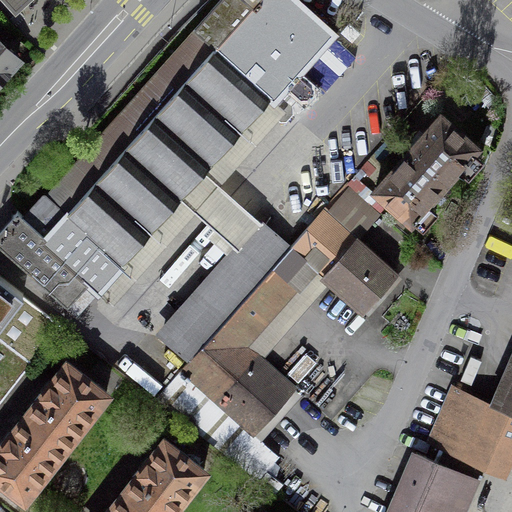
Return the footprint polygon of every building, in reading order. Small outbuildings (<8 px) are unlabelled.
[(218,0),(24,216),(18,210),(0,229),(0,245),(68,306),(88,283),(98,292),(333,31),(298,0),(218,0)] [(1,0),(15,14),(29,0),(1,0)] [(0,76),(17,58),(0,41),(0,76)] [(442,114),(376,187),(411,219),(477,145),(442,114)] [(182,370),(253,433),(295,385),(250,346),(316,272),(363,314),(402,270),(362,235),(381,213),(347,183),(290,247),(190,360),(182,370)] [(263,221),(162,335),(190,360),(290,247),(263,221)] [(62,325),(0,276),(0,397),(3,399),(62,325)] [(511,354),(492,401),(511,409),(511,354)] [(107,391),(67,360),(51,380),(50,379),(40,392),(41,393),(26,412),(66,444),(107,391)] [(511,454),(511,409),(492,401),(455,385),(430,441),(451,450),(482,464),(504,474),(511,454)] [(66,444),(26,412),(11,432),(10,431),(0,443),(1,444),(0,445),(0,476),(25,496),(66,444)] [(170,511),(205,468),(165,437),(149,457),(148,456),(138,469),(139,470),(123,489),(152,511),(170,511)] [(462,511),(478,477),(477,477),(482,464),(451,450),(445,463),(414,450),(388,511),(462,511)] [(152,511),(123,489),(108,508),(107,507),(103,511),(152,511)]
